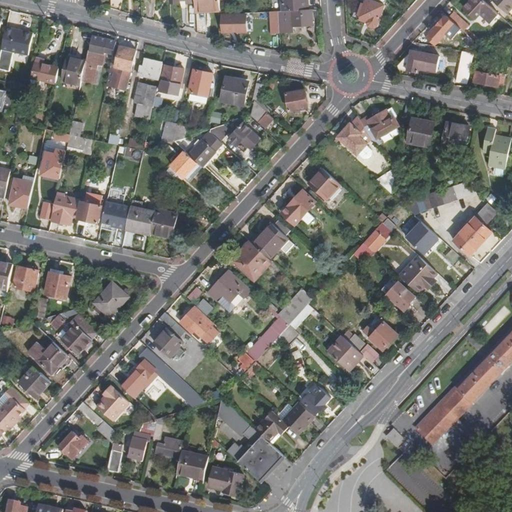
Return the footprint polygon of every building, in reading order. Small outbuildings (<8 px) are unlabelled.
[(194,0),(194,2),(194,8),(210,7),(210,10),(221,9),(220,0),(194,0)] [(293,11),(310,10),(309,0),(282,0),(283,12),(293,11)] [(367,0),(361,21),(368,24),(369,27),(374,29),(377,28),(384,6),(368,0),(367,0)] [(498,14),(482,0),(471,0),(464,9),(475,19),(480,13),(483,15),(482,16),(490,23),(498,14)] [(511,0),(492,0),(508,14),(511,9),(511,0)] [(313,26),(312,10),(310,10),(293,11),(294,27),(313,26)] [(283,12),(279,12),(281,34),(294,33),(294,27),(293,11),(283,12)] [(449,17),(455,23),(463,30),(469,24),(454,11),(449,17)] [(281,34),(279,12),(270,12),(272,34),(281,34)] [(247,15),(222,17),(223,26),(224,26),(224,34),(232,34),(231,26),(247,25),(247,15)] [(434,47),(455,23),(449,17),(447,16),(426,39),(434,47)] [(7,27),(0,63),(0,69),(11,72),(14,53),(32,57),(37,32),(7,27)] [(476,42),(467,34),(465,52),(474,54),(476,42)] [(105,51),(106,48),(108,40),(108,39),(93,36),(86,66),(94,68),(98,50),(105,51)] [(115,50),(107,85),(127,90),(137,51),(116,45),(115,50)] [(419,74),(420,70),(420,67),(427,69),(426,71),(437,73),(440,58),(412,52),(399,66),(401,70),(419,74)] [(460,83),(468,84),(474,54),(465,52),(464,52),(462,64),(464,64),(460,83)] [(64,81),(81,85),(86,60),(69,57),(64,81)] [(138,75),(159,80),(163,63),(145,59),(143,68),(139,67),(138,75)] [(35,64),(31,78),(56,84),(59,69),(35,64)] [(185,74),(185,73),(175,71),(175,69),(176,67),(166,65),(161,92),(179,95),(182,91),(185,74)] [(196,69),(192,94),(210,97),(214,72),(196,69)] [(503,89),(507,73),(500,72),(499,77),(487,74),(488,71),(482,70),(481,73),(477,72),(475,83),(503,89)] [(234,80),(234,78),(227,77),(221,101),(244,106),(248,83),(234,80)] [(265,85),(257,83),(254,98),(262,100),(265,85)] [(151,119),(158,88),(139,84),(134,103),(140,105),(138,116),(151,119)] [(0,111),(6,112),(8,90),(0,89),(0,111)] [(289,111),(309,108),(307,90),(287,93),(289,111)] [(255,104),(252,117),(265,129),(271,123),(265,118),(267,115),(255,104)] [(382,137),(399,128),(403,126),(399,118),(396,119),(391,110),(373,120),(371,117),(362,121),(371,137),(373,140),(375,141),(382,137)] [(356,152),(371,137),(362,121),(360,117),(340,138),(356,152)] [(433,124),(425,123),(414,120),(409,143),(431,148),(436,125),(433,124)] [(175,141),(179,125),(168,123),(163,145),(164,145),(175,141)] [(226,124),(209,130),(208,130),(212,133),(215,136),(220,140),(230,129),(226,124)] [(252,150),(262,140),(244,124),(241,128),(238,125),(232,132),(235,134),(230,140),(238,147),(243,142),(252,150)] [(399,128),(382,137),(385,142),(398,135),(399,128)] [(442,155),(464,159),(469,133),(447,129),(442,155)] [(507,169),(511,145),(511,140),(497,137),(498,131),(489,129),(485,149),(493,150),(492,156),(489,167),(491,168),(506,171),(507,169)] [(70,135),(52,131),(50,139),(68,143),(69,139),(70,135)] [(111,133),(109,143),(119,145),(121,135),(111,133)] [(216,151),(223,143),(220,140),(215,136),(212,133),(203,143),(200,141),(197,145),(199,147),(196,152),(192,156),(203,167),(217,152),(216,151)] [(93,147),(94,140),(70,135),(69,139),(85,142),(85,146),(93,147)] [(143,150),(145,142),(131,138),(129,147),(143,150)] [(173,154),(180,146),(175,141),(164,145),(168,149),(165,153),(169,157),(172,153),(173,154)] [(43,174),(61,178),(67,151),(57,149),(56,153),(48,151),(43,174)] [(147,151),(144,152),(154,161),(156,158),(147,151)] [(199,162),(186,151),(172,166),(185,178),(199,162)] [(391,152),(389,155),(398,164),(399,159),(391,152)] [(0,194),(5,196),(11,170),(0,167),(0,194)] [(342,185),(323,168),(309,183),(328,200),(342,185)] [(392,172),(377,180),(392,194),(396,174),(392,172)] [(10,204),(28,208),(34,183),(16,179),(10,204)] [(466,182),(428,195),(402,203),(415,215),(418,211),(478,193),(466,182)] [(304,191),(298,198),(295,201),(290,206),(287,203),(280,210),(290,220),(297,212),(302,217),(307,212),(316,202),(304,191)] [(58,192),(54,208),(52,220),(71,224),(72,220),(77,199),(65,196),(66,194),(58,192)] [(207,195),(200,202),(210,212),(217,204),(207,195)] [(81,200),(77,199),(72,220),(77,221),(81,200)] [(82,202),(79,218),(99,223),(104,200),(98,199),(96,205),(82,202)] [(499,213),(489,204),(454,241),(470,256),(492,233),(486,227),(499,213)] [(52,220),(54,208),(46,206),(44,218),(52,220)] [(155,213),(132,207),(127,229),(150,235),(151,233),(155,213)] [(180,214),(156,210),(155,213),(151,233),(174,238),(180,214)] [(310,215),(307,212),(302,217),(306,221),(310,215)] [(418,244),(426,251),(438,238),(425,226),(426,225),(422,221),(407,238),(416,246),(418,244)] [(253,243),(268,257),(288,237),(272,222),(253,243)] [(373,251),(392,231),(383,223),(364,243),(373,251)] [(268,257),(253,243),(250,240),(249,240),(231,259),(253,279),(271,260),(268,257)] [(418,244),(416,246),(424,254),(426,251),(418,244)] [(463,259),(452,249),(446,256),(457,266),(463,259)] [(418,255),(400,275),(418,292),(425,285),(426,287),(434,279),(432,277),(437,272),(418,255)] [(0,285),(8,288),(13,265),(0,261),(0,285)] [(18,266),(14,286),(33,291),(38,270),(18,266)] [(52,269),(46,293),(67,298),(72,277),(64,276),(65,273),(52,269)] [(243,297),(250,290),(229,271),(209,292),(219,302),(224,297),(226,299),(233,291),(237,295),(239,294),(243,297)] [(93,302),(109,316),(128,296),(112,282),(93,302)] [(387,295),(403,309),(415,297),(399,282),(387,295)] [(193,302),(204,294),(200,287),(188,295),(193,302)] [(290,325),(309,304),(313,299),(302,289),(278,314),(290,325)] [(47,299),(38,297),(32,322),(43,319),(47,299)] [(213,307),(204,298),(197,305),(207,314),(213,307)] [(190,327),(197,333),(209,320),(195,307),(181,322),(188,329),(190,327)] [(165,312),(161,317),(171,327),(168,330),(167,329),(155,343),(173,360),(177,356),(180,359),(185,353),(180,349),(184,344),(179,340),(187,332),(165,312)] [(98,330),(78,313),(69,323),(73,326),(61,339),(78,354),(92,339),(91,338),(98,330)] [(57,314),(51,316),(48,320),(57,329),(64,320),(57,314)] [(370,338),(383,350),(397,335),(384,323),(370,338)] [(290,325),(280,336),(290,345),(300,334),(290,325)] [(190,327),(188,329),(195,336),(197,333),(190,327)] [(511,331),(418,430),(434,446),(511,364),(511,331)] [(361,352),(343,335),(329,352),(347,368),(355,359),(358,362),(364,355),(361,352)] [(68,356),(53,342),(46,349),(38,341),(29,352),(52,373),(68,356)] [(367,345),(361,352),(364,355),(372,362),(378,355),(367,345)] [(121,386),(133,398),(144,386),(142,384),(155,370),(157,372),(155,375),(191,408),(208,403),(146,347),(138,356),(144,361),(121,386)] [(347,368),(350,371),(358,362),(355,359),(347,368)] [(34,398),(48,383),(32,368),(18,383),(34,398)] [(317,385),(303,401),(317,414),(331,398),(317,385)] [(29,402),(11,386),(6,391),(11,397),(0,408),(0,435),(25,409),(23,408),(29,402)] [(106,396),(97,406),(113,421),(129,402),(112,387),(105,395),(106,396)] [(243,416),(223,398),(223,399),(218,419),(225,421),(227,413),(237,422),(243,416)] [(83,401),(78,407),(101,427),(97,432),(112,445),(115,431),(83,401)] [(311,426),(318,418),(301,403),(285,421),(291,427),(300,435),(309,424),(311,426)] [(291,427),(285,421),(274,411),(257,430),(270,442),(279,432),(283,435),(291,427)] [(497,454),(511,437),(511,412),(483,441),(497,454)] [(156,419),(153,430),(151,439),(158,440),(159,437),(163,416),(156,419)] [(147,429),(153,430),(156,419),(149,421),(147,429)] [(260,480),(284,455),(270,442),(257,430),(251,424),(243,433),(250,440),(248,442),(253,446),(248,451),(244,446),(242,444),(240,447),(235,442),(227,450),(260,480)] [(396,448),(404,441),(393,430),(386,438),(396,448)] [(72,431),(61,445),(61,448),(66,453),(69,452),(75,457),(89,440),(82,435),(80,438),(72,431)] [(147,438),(147,437),(137,435),(136,439),(132,438),(129,452),(143,455),(147,442),(148,440),(148,439),(147,438)] [(181,442),(164,438),(163,443),(158,442),(156,451),(178,456),(181,442)] [(253,446),(248,442),(244,446),(248,451),(253,446)] [(204,478),(210,456),(182,450),(177,472),(204,478)] [(111,451),(107,469),(117,472),(121,453),(111,451)] [(401,455),(388,471),(421,498),(434,483),(401,455)] [(243,474),(215,467),(210,486),(224,490),(224,491),(238,495),(243,474)] [(10,511),(28,511),(29,509),(22,507),(23,504),(22,501),(15,499),(13,503),(10,511)]
